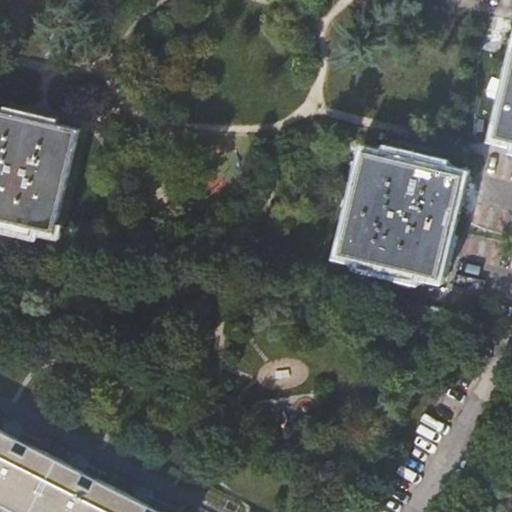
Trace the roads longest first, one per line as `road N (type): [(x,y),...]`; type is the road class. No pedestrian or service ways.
road 1 (residential): [(215,511),(0,404)]
road 2 (residential): [(511,349),(413,511)]
